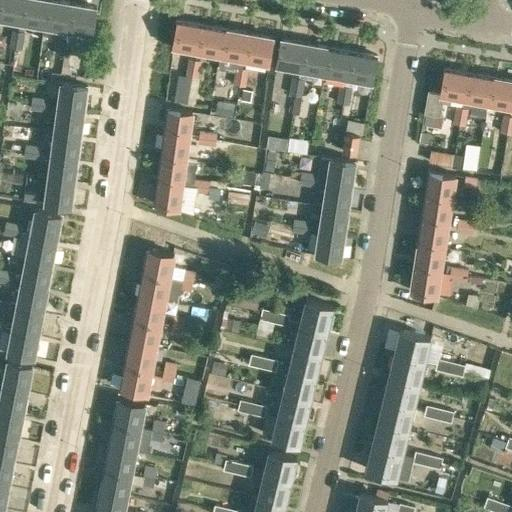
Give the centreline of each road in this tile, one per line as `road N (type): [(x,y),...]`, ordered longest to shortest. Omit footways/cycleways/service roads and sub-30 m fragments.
road 1 (residential): [(48,511),(108,204),(136,0)]
road 2 (residential): [(410,4),(367,292),(313,511)]
